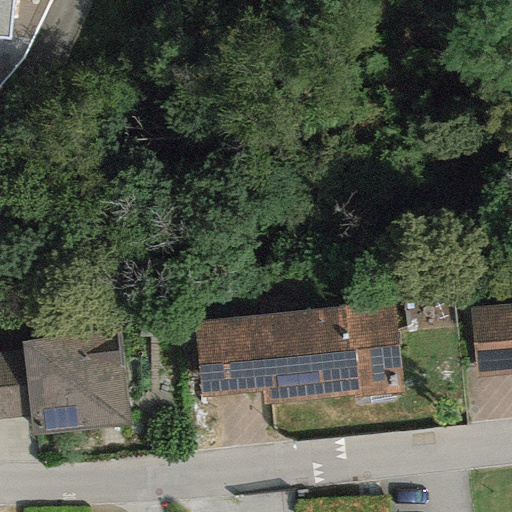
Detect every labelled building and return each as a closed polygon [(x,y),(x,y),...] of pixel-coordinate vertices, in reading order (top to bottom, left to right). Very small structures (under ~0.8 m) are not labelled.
[(0,0),(0,38),(7,39),(11,0),(0,0)] [(392,302),(191,322),(198,396),(261,389),(262,404),(352,394),(352,398),(401,393),(392,302)] [(511,372),(511,304),(469,309),(475,376),(511,372)] [(128,425),(117,329),(19,340),(21,352),(27,416),(30,436),(128,425)] [(0,418),(27,416),(21,352),(0,354),(0,418)]
